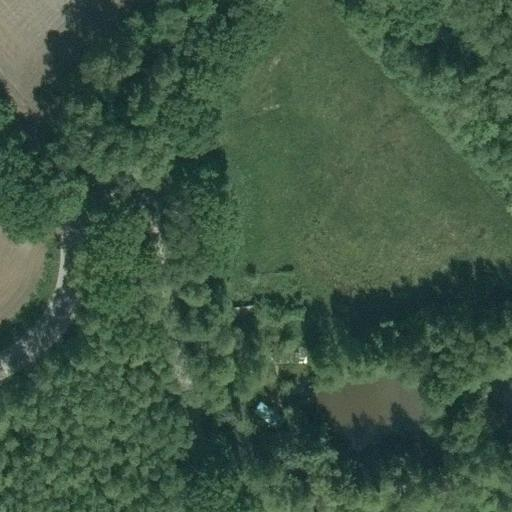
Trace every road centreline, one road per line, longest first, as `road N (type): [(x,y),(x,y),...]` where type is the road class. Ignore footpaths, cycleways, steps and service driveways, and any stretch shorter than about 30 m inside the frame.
road 1 (residential): [(199,511),(195,435),(172,311),(171,172),(194,51),(220,0)]
road 2 (track): [(171,172),(75,171),(43,320),(0,371)]
